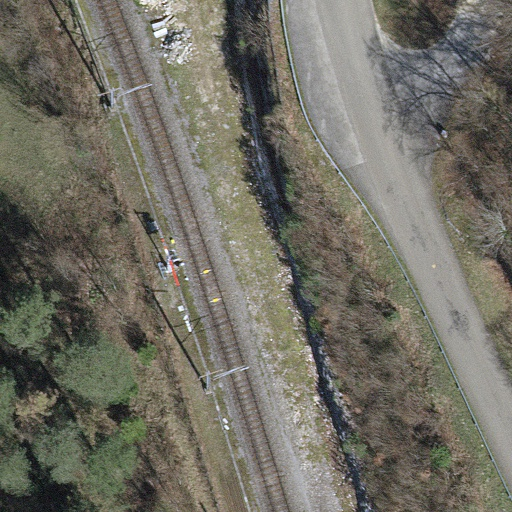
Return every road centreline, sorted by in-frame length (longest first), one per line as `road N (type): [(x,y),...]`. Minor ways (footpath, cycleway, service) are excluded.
road 1 (unclassified): [(343,0),(406,198),(511,439)]
road 2 (track): [(373,112),(460,52),(479,0)]
